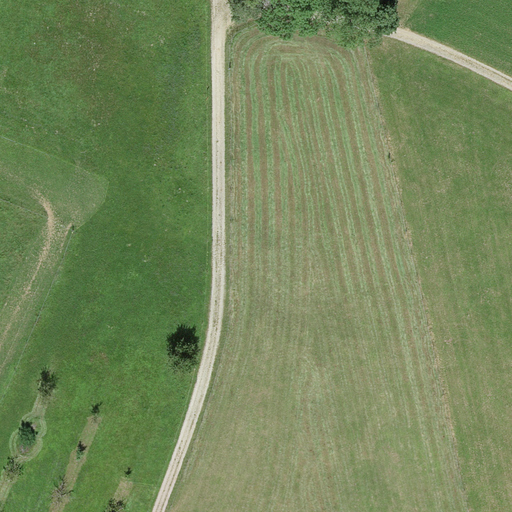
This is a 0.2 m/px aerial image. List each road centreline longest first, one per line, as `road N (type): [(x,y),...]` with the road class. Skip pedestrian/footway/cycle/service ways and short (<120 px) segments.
road 1 (track): [(217,15),(218,319),(161,511)]
road 2 (track): [(217,15),(275,8),(358,20),(511,90)]
